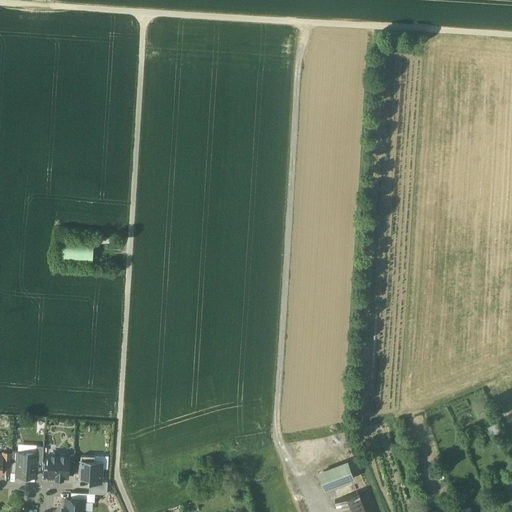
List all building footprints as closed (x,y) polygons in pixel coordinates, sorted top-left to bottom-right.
[(94,241),(59,239),(58,260),(93,263),(94,241)] [(37,452),(18,451),(17,475),(35,476),(37,452)] [(12,452),(3,452),(3,455),(2,469),(11,470),(12,452)] [(69,454),(50,453),(49,457),(47,459),(47,462),(49,464),(48,475),(56,475),(56,477),(63,478),(63,476),(68,476),(69,455),(69,454)] [(95,456),(81,455),(80,477),(90,477),(90,480),(101,481),(101,480),(102,461),(95,461),(95,456)] [(348,461),(318,473),(324,488),(354,476),(348,461)] [(89,492),(107,493),(108,481),(101,480),(101,481),(90,480),(89,492)] [(95,492),(71,491),(70,498),(84,499),(84,501),(94,501),(95,492)] [(365,511),(358,491),(335,500),(339,511),(365,511)] [(70,498),(65,498),(65,506),(63,506),(62,511),(83,511),(84,501),(84,499),(70,498)]
